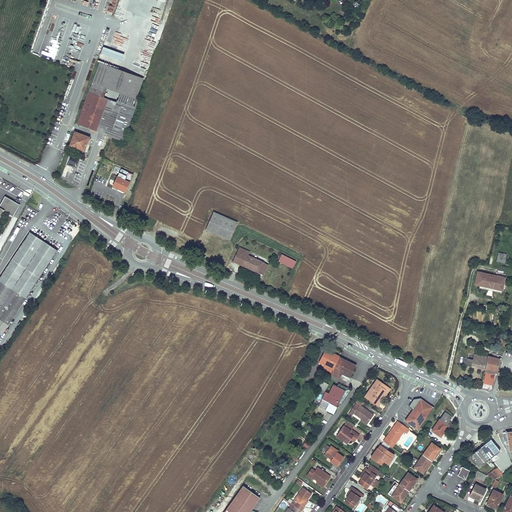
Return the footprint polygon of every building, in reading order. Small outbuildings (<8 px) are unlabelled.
[(120,0),(116,11),(125,14),(130,0),(129,0),(120,0)] [(125,71),(100,62),(91,87),(89,92),(104,98),(106,92),(102,91),(104,87),(115,91),(121,93),(118,100),(122,102),(132,74),(125,71)] [(143,78),(132,74),(122,102),(136,107),(139,99),(136,98),(143,78)] [(104,98),(89,92),(77,124),(97,131),(109,100),(104,98)] [(112,101),(109,100),(97,131),(101,132),(105,134),(116,102),(112,101)] [(118,100),(117,100),(116,102),(105,134),(110,136),(122,102),(118,100)] [(136,107),(122,102),(110,136),(124,141),(124,140),(125,138),(136,107)] [(89,137),(75,132),(70,145),(84,150),(89,137)] [(68,165),(76,167),(78,159),(70,157),(68,165)] [(73,176),(74,166),(67,165),(65,175),(73,176)] [(132,176),(121,170),(113,186),(118,189),(125,192),(132,176)] [(0,206),(0,216),(3,211),(12,216),(19,205),(5,198),(0,206)] [(206,230),(230,240),(237,223),(213,212),(206,230)] [(57,250),(30,233),(0,278),(0,280),(18,292),(7,308),(0,303),(0,319),(1,320),(9,325),(57,250)] [(249,252),(239,248),(233,262),(243,266),(248,255),(249,252)] [(506,254),(499,253),(497,261),(504,263),(506,254)] [(296,262),(282,254),(278,261),(293,268),(296,262)] [(271,266),(248,255),(243,266),(259,273),(266,276),(271,266)] [(505,278),(478,272),(475,284),(502,290),(505,278)] [(0,338),(9,325),(1,320),(0,320),(0,338)] [(333,370),(340,357),(326,350),(319,362),(325,365),(324,368),(327,369),(327,371),(331,373),(333,370)] [(500,359),(488,356),(488,357),(474,354),(473,360),(468,359),(466,365),(497,372),(500,359)] [(340,357),(333,370),(331,374),(340,379),(342,374),(350,378),(357,365),(340,357)] [(486,372),(483,383),(492,386),(495,374),(486,372)] [(377,380),(366,396),(375,403),(385,389),(381,386),(383,383),(377,380)] [(329,384),(322,381),(318,388),(321,390),(314,403),(315,403),(333,413),(345,390),(334,385),(329,394),(325,391),(329,384)] [(385,389),(375,403),(378,406),(390,389),(383,383),(381,386),(385,389)] [(364,402),(359,398),(356,402),(357,403),(354,407),(349,414),(352,416),(354,413),(362,419),(368,423),(374,415),(361,406),(364,402)] [(420,432),(434,407),(419,399),(405,424),(420,432)] [(445,411),(431,430),(442,439),(452,425),(450,423),(454,417),(445,411)] [(359,435),(352,430),(355,426),(348,420),(338,434),(341,436),(340,438),(344,441),(345,440),(349,443),(351,439),(350,438),(352,435),(357,439),(359,435)] [(390,432),(386,437),(396,444),(404,432),(407,433),(410,429),(398,420),(392,428),(394,429),(391,432),(390,432)] [(307,441),(303,446),(308,449),(312,444),(307,441)] [(484,445),(481,447),(482,449),(490,459),(500,451),(492,441),(486,446),(484,445)] [(432,442),(423,455),(432,461),(436,455),(437,455),(441,449),(432,442)] [(331,445),(325,453),(333,458),(332,459),(331,461),(338,466),(344,457),(337,452),(334,450),(335,448),(331,445)] [(375,452),(371,457),(377,461),(380,458),(384,461),(388,464),(392,459),(391,458),(388,457),(391,453),(382,446),(377,453),(375,452)] [(481,447),(470,456),(471,457),(482,449),(481,447)] [(482,449),(471,457),(479,467),(487,461),(489,463),(492,461),(490,459),(482,449)] [(423,455),(415,467),(424,474),(429,468),(428,467),(432,461),(423,455)] [(363,475),(361,478),(370,484),(380,471),(372,465),(368,469),(366,468),(364,471),(365,472),(363,475)] [(318,481),(324,485),(330,476),(318,467),(315,471),(312,469),(307,476),(310,478),(311,476),(318,481)] [(469,471),(464,468),(460,477),(465,480),(469,471)] [(477,470),(475,476),(481,479),(484,473),(477,470)] [(408,473),(400,484),(408,490),(411,487),(412,487),(415,482),(414,481),(416,478),(408,473)] [(394,485),(388,493),(400,501),(402,498),(403,499),(407,494),(406,494),(408,490),(400,484),(397,482),(395,485),(394,485)] [(476,484),(470,496),(480,501),(486,489),(476,484)] [(250,511),(260,498),(243,486),(224,511),(250,511)] [(349,495),(347,499),(355,505),(361,496),(362,497),(364,495),(352,486),(350,490),(351,490),(352,491),(349,495)] [(298,502),(295,506),(301,510),(304,506),(303,506),(312,494),(303,487),(294,500),(296,500),(298,502)] [(494,490),(487,504),(496,508),(503,494),(494,490)] [(511,511),(511,495),(503,511),(504,511),(511,511)] [(355,505),(347,499),(345,501),(354,507),(355,505)]
